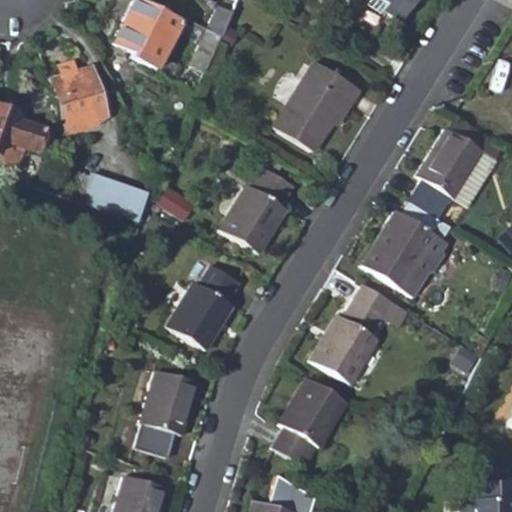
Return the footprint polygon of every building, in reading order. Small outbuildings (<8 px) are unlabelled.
[(130,53),(128,58),(153,69),(172,32),(178,17),(172,14),(146,0),(130,0),(109,44),(130,53)] [(366,0),(362,6),(376,14),(378,11),(395,22),(408,0),(366,0)] [(217,38),(228,14),(213,8),(204,31),(217,38)] [(172,32),(197,46),(204,31),(178,17),(172,32)] [(201,74),(217,38),(204,31),(197,46),(186,67),(201,74)] [(54,69),(56,77),(72,72),(70,64),(54,69)] [(345,103),(353,91),(309,64),(270,130),(308,152),(326,124),(340,100),(345,103)] [(91,128),(102,119),(87,68),(72,72),(56,77),(44,80),(61,135),(91,128)] [(326,124),(331,127),(345,103),(340,100),(326,124)] [(28,153),(35,132),(2,120),(4,115),(0,113),(0,162),(11,166),(17,149),(28,153)] [(478,153),(490,160),(499,146),(489,141),(450,118),(443,131),(478,153)] [(478,153),(443,131),(441,131),(412,177),(417,181),(404,202),(433,220),(446,199),(449,200),(478,153)] [(449,200),(461,208),(490,160),(478,153),(449,200)] [(242,188),(215,232),(252,255),(280,211),(275,207),(287,186),(259,170),(246,191),(242,188)] [(75,181),(82,206),(85,177),(75,181)] [(127,223),(137,196),(85,177),(82,206),(127,223)] [(154,204),(179,221),(188,208),(163,191),(154,204)] [(433,220),(404,202),(396,216),(390,213),(357,267),(408,299),(424,274),(428,273),(439,256),(438,251),(442,244),(437,242),(446,228),(433,220)] [(511,236),(499,240),(504,257),(511,254),(511,236)] [(189,285),(161,329),(199,352),(227,308),(222,305),(234,283),(206,267),(194,288),(189,285)] [(333,317),(306,363),(344,386),(371,341),(366,338),(377,319),(394,329),(403,313),(359,286),(350,301),(338,321),(333,317)] [(163,459),(170,435),(177,437),(192,384),(152,373),(136,425),(138,426),(131,449),(163,459)] [(340,404),(302,381),(275,425),(280,428),(267,449),(296,466),(296,465),(308,445),(314,448),(340,404)] [(296,465),(301,469),(314,448),(308,445),(296,465)] [(154,511),(161,490),(120,478),(109,511),(154,511)] [(511,511),(511,482),(468,483),(468,501),(457,500),(457,511),(511,511)] [(279,511),(248,503),(245,511),(279,511)]
